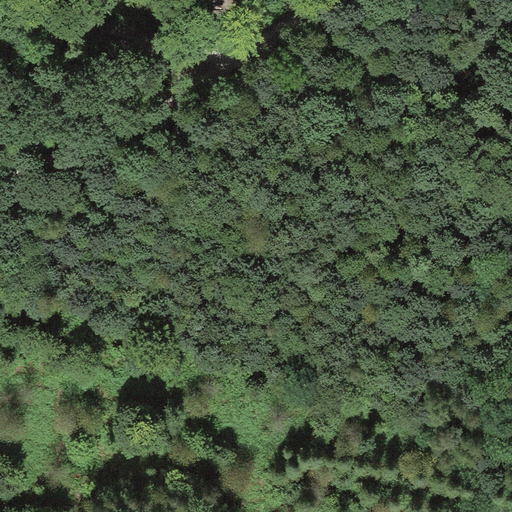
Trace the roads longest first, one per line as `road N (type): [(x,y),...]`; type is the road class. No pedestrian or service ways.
road 1 (track): [(328,0),(233,68),(0,2)]
road 2 (track): [(0,183),(233,68)]
